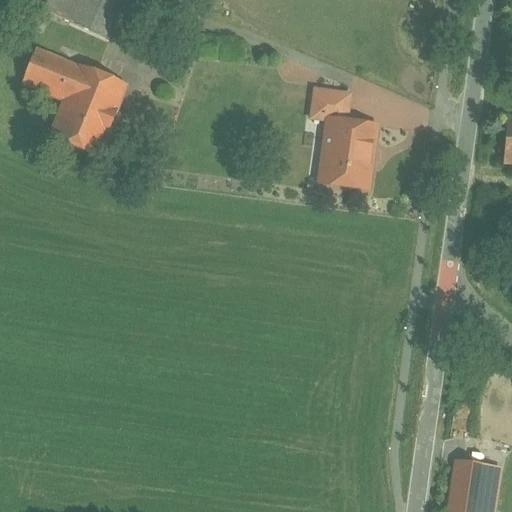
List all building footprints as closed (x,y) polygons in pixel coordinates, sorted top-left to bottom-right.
[(127,0),(51,0),(46,12),(110,41),(127,0)] [(79,68),(37,52),(23,87),(37,92),(66,104),(79,68)] [(127,87),(79,68),(66,104),(51,140),(99,159),(127,87)] [(37,92),(23,87),(19,97),(32,103),(37,92)] [(351,96),(316,91),(312,120),(328,122),(329,121),(347,124),(351,96)] [(347,124),(329,121),(328,122),(326,141),(332,142),(327,186),(369,191),(377,128),(347,124)] [(481,511),(488,469),(457,464),(449,511),(481,511)]
